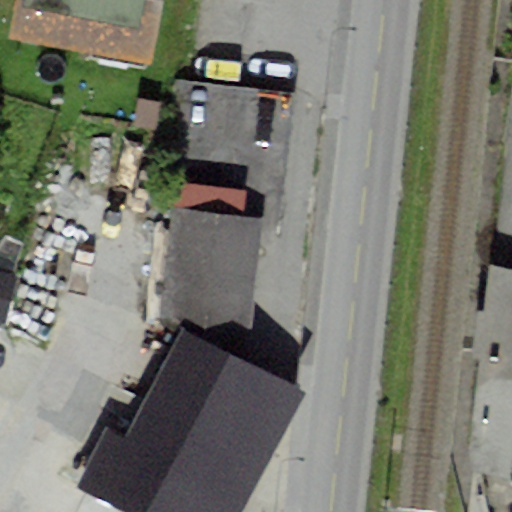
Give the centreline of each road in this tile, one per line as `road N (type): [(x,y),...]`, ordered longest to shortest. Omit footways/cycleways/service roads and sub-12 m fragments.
road 1 (secondary): [(331,511),(386,0)]
road 2 (unknown): [(192,28),(383,35)]
